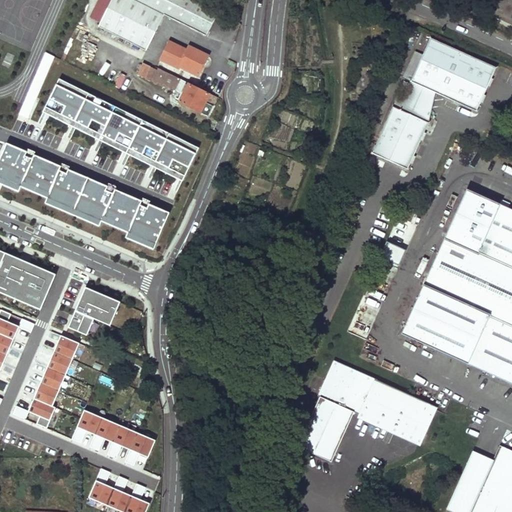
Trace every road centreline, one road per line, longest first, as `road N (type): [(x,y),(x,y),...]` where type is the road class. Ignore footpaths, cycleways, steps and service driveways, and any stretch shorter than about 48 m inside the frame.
road 1 (tertiary): [(167,290),(174,511)]
road 2 (tertiary): [(244,95),(167,290)]
road 3 (residential): [(167,290),(0,220)]
road 4 (residential): [(511,49),(400,0)]
